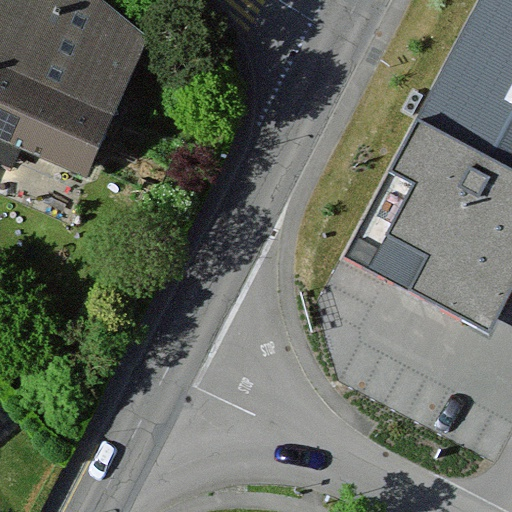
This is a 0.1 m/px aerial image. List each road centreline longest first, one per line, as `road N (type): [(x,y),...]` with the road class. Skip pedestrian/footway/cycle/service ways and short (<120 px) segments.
road 1 (tertiary): [(165,372),(338,33)]
road 2 (residential): [(165,372),(436,511)]
road 3 (tertiary): [(93,511),(165,372)]
